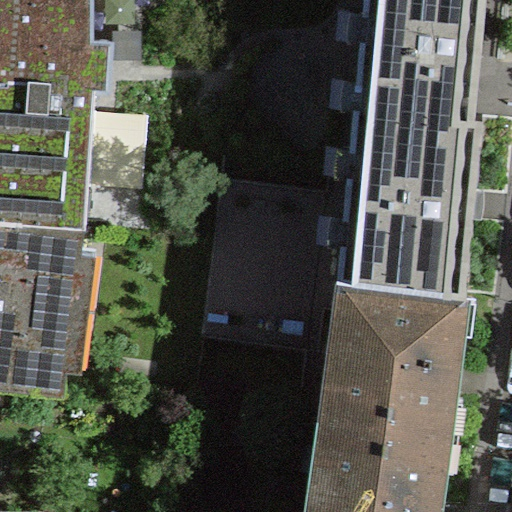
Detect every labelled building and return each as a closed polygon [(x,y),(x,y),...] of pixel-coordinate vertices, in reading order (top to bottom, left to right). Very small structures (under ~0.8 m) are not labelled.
[(0,0),(0,215),(52,219),(84,222),(84,219),(85,219),(95,78),(79,77),(81,50),(85,50),(86,36),(85,0),(0,0)] [(371,0),(341,275),(391,282),(465,293),(479,295),(498,99),(489,99),(497,0),(371,0)] [(223,177),(205,335),(289,345),(307,187),(223,177)] [(52,219),(0,215),(0,379),(63,387),(84,222),(52,219)] [(331,353),(323,411),(446,428),(447,428),(465,293),(391,282),(341,275),(331,353)] [(434,511),(447,428),(446,428),(323,411),(308,511),(434,511)]
